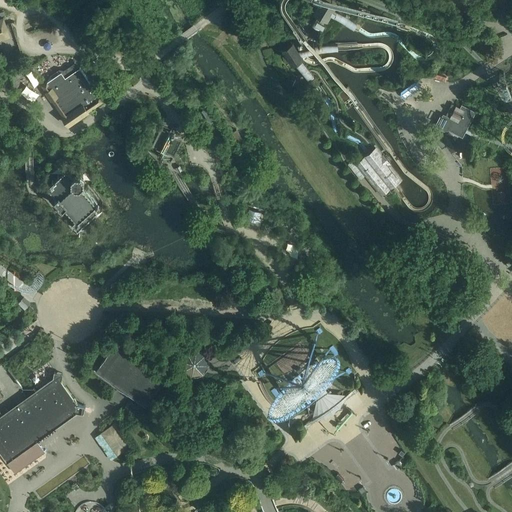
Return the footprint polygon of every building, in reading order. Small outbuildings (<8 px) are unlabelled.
[(321,14),(326,17),(328,14),(333,5),(325,0),(320,0),(314,10),(318,12),(321,14)] [(327,21),(322,29),(328,33),(333,24),(327,21)] [(286,53),(291,60),(302,53),(300,51),(291,37),(280,44),(282,46),(278,49),(283,56),(286,53)] [(42,84),(52,101),(87,77),(80,67),(65,77),(61,71),(42,84)] [(91,84),(87,77),(52,101),(69,126),(86,114),(84,112),(103,99),(91,84)] [(404,101),(422,90),(414,79),(397,91),(404,101)] [(453,150),(461,145),(456,137),(459,135),(463,137),(466,132),(467,130),(469,128),(476,113),(461,104),(459,107),(455,105),(449,117),(454,119),(451,125),(447,133),(440,138),(445,145),(448,143),(453,150)] [(216,118),(210,110),(205,113),(211,122),(216,118)] [(436,127),(447,133),(451,125),(454,119),(449,117),(443,114),(439,120),(436,127)] [(243,138),(236,128),(231,132),(238,142),(243,138)] [(368,154),(362,159),(386,191),(403,177),(378,146),(377,147),(375,148),(374,149),(373,150),(371,152),(369,153),(368,154)] [(45,187),(49,187),(49,188),(51,189),(54,193),(52,194),(51,195),(62,207),(65,205),(77,218),(74,221),(72,222),(77,228),(85,221),(87,220),(97,211),(92,205),(97,201),(81,184),(83,182),(83,177),(80,174),(75,173),(73,175),(69,171),(66,171),(63,170),(57,176),(55,178),(49,183),(47,183),(45,183),(45,185),(45,187)] [(248,207),(247,216),(257,219),(258,218),(260,218),(261,211),(248,207)] [(444,291),(437,281),(433,284),(440,294),(444,291)] [(19,299),(17,302),(24,308),(27,304),(19,299)] [(304,367),(318,332),(302,367),(262,372),(263,373),(302,368),(274,389),(303,369),(303,370),(268,396),(271,400),(306,374),(307,375),(279,396),(279,397),(308,376),(291,413),(292,413),(309,376),(348,373),(347,372),(309,375),(335,356),(335,355),(309,374),(308,373),(341,349),(338,345),(305,369),(304,368),(330,349),(330,348),(304,367)] [(164,377),(114,341),(94,369),(116,384),(119,387),(136,398),(144,404),(164,377)] [(209,366),(209,364),(209,361),(208,358),(207,355),(205,353),(202,352),(200,351),(197,350),(195,350),(192,351),(189,352),(187,353),(185,355),(184,358),(183,360),(183,363),(183,365),(183,368),(185,371),(186,373),(189,374),(191,376),(193,376),(196,377),(199,376),(201,376),(205,373),(207,371),(208,368),(209,366)] [(0,414),(0,451),(15,472),(45,451),(38,441),(77,412),(84,413),(86,405),(78,404),(74,398),(57,374),(35,390),(0,414)] [(102,433),(101,434),(117,457),(132,446),(116,424),(102,433)] [(364,494),(361,485),(353,487),(356,497),(364,494)]
